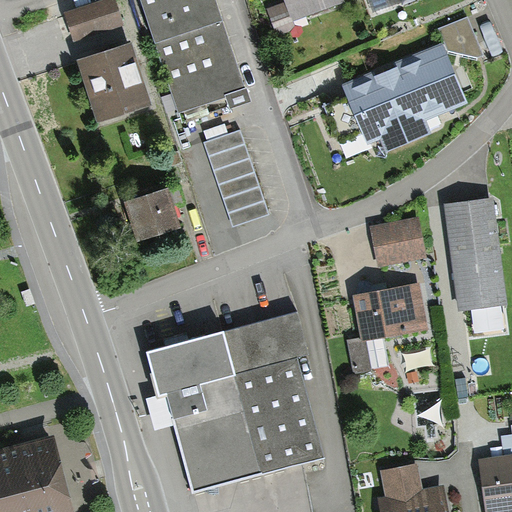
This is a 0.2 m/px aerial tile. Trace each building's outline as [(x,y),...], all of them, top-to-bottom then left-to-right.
[(245,100),(212,0),(137,0),(178,123),(208,113),(205,103),(223,97),(226,106),(245,100)] [(339,1),(338,0),(286,0),(287,3),(267,10),(275,33),(289,29),(286,21),(339,1)] [(372,0),(377,15),(400,8),(397,0),(372,0)] [(71,38),(119,22),(112,3),(65,19),(71,38)] [(443,46),(345,86),(366,139),(459,101),(441,51),(473,59),(480,56),(465,18),(436,29),(443,46)] [(93,120),(145,105),(129,49),(77,64),(93,120)] [(229,226),(265,213),(237,130),(201,143),(229,226)] [(134,237),(169,226),(158,192),(124,203),(134,237)] [(500,303),(486,201),(445,206),(459,308),(500,303)] [(415,221),(372,229),(378,263),(421,256),(415,221)] [(414,290),(358,297),(363,335),(419,327),(414,290)] [(178,425),(193,489),(315,458),(281,326),(160,356),(169,392),(178,425)] [(511,441),(511,461),(481,465),(485,511),(502,511),(501,500),(511,498),(511,427),(511,441)] [(0,511),(64,511),(48,448),(0,460),(0,511)] [(442,511),(437,489),(416,494),(411,468),(383,474),(388,499),(379,501),(381,511),(442,511)] [(315,511),(309,471),(239,482),(244,511),(315,511)]
